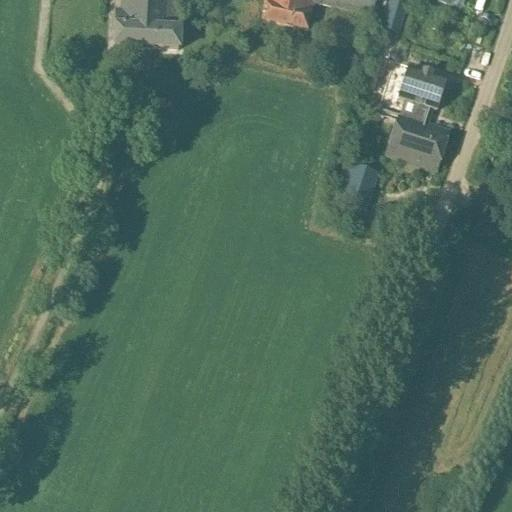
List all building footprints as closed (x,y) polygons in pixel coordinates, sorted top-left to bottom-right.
[(115,10),(114,28),(113,28),(112,49),(179,52),(180,31),(176,31),(176,0),(118,0),(119,10),(115,10)] [(266,0),(265,6),(261,23),(306,33),(310,16),(312,6),(371,18),(375,0),(266,0)] [(376,0),(374,13),(386,17),(382,32),(397,37),(407,7),(383,0),(376,0)] [(439,0),(438,2),(461,11),(465,0),(439,0)] [(399,119),(423,126),(426,112),(435,114),(446,83),(407,71),(397,102),(404,105),(399,119)] [(423,126),(399,119),(398,120),(384,158),(435,175),(448,133),(423,126)] [(365,215),(378,177),(344,165),(331,205),(341,208),(337,221),(369,232),(374,218),(365,215)]
